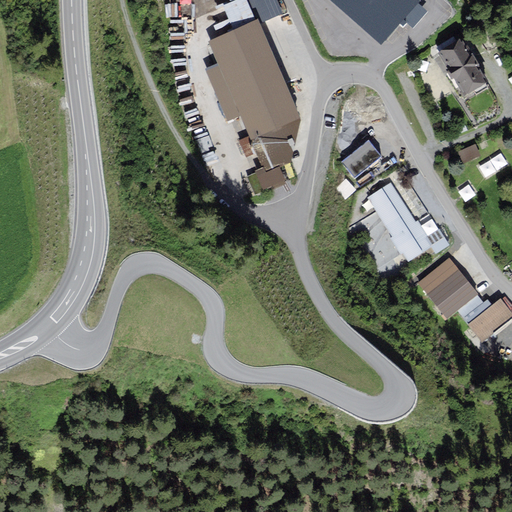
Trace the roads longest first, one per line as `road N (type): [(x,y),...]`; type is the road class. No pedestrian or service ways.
road 1 (primary): [(71,0),(94,213),(89,254),(47,327),(0,355)]
road 2 (track): [(296,218),(275,224),(232,208),(199,167),(147,82),(121,0)]
